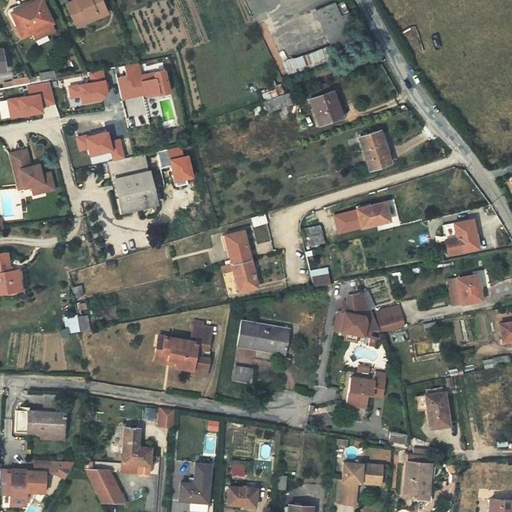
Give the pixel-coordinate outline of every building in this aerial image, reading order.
[(80,0),(83,4),(77,6),(76,4),(66,7),(73,25),(83,21),(86,27),(109,19),(101,0),(80,0)] [(37,5),(14,15),(23,36),(24,38),(48,29),(37,5)] [(320,24),(327,39),(346,30),(339,16),(320,24)] [(75,31),(86,27),(83,21),(73,25),(75,31)] [(353,27),(346,30),(349,38),(357,35),(353,27)] [(346,30),(327,39),(336,59),(356,51),(349,38),(346,30)] [(285,73),(324,66),(321,52),(282,59),(285,73)] [(116,77),(120,101),(169,91),(164,69),(140,74),(138,62),(123,65),(125,76),(116,77)] [(333,101),(310,108),(319,134),(342,126),(333,101)] [(289,103),(262,111),(266,123),(279,120),(278,117),(294,111),(291,102),(289,103)] [(141,103),(114,109),(122,140),(148,134),(141,103)] [(382,139),(360,146),(371,178),(392,171),(382,139)] [(25,157),(8,161),(12,178),(18,177),(23,195),(30,193),(32,201),(44,198),(44,197),(52,195),(49,179),(39,182),(37,171),(32,173),(29,173),(25,157)] [(155,207),(144,159),(105,168),(117,219),(132,216),(131,213),(155,207)] [(18,177),(12,178),(17,197),(23,195),(18,177)] [(362,216),(367,235),(394,229),(390,210),(362,216)] [(250,218),(253,227),(267,222),(264,214),(250,218)] [(308,246),(323,243),(320,225),(304,228),(308,246)] [(479,230),(449,235),(454,264),(484,259),(479,230)] [(255,266),(248,237),(229,242),(236,270),(255,266)] [(8,263),(0,263),(0,303),(21,300),(18,279),(10,281),(8,263)] [(261,294),(255,266),(236,270),(242,298),(261,294)] [(312,287),(329,284),(327,267),(309,270),(312,287)] [(331,285),(315,288),(317,297),(329,295),(333,294),(331,285)] [(482,286),(454,290),(458,317),(485,312),(482,286)] [(82,287),(71,289),(73,302),(85,300),(82,287)] [(329,295),(330,301),(336,300),(338,293),(333,294),(329,295)] [(379,329),(369,302),(353,303),(351,310),(349,310),(347,311),(345,319),(340,322),(336,336),(346,339),(360,343),(371,346),(373,341),(377,330),(379,329)] [(402,318),(381,322),(384,341),(406,337),(402,318)] [(77,322),(80,337),(80,338),(92,336),(89,320),(77,322)] [(77,322),(76,321),(65,322),(68,339),(80,337),(77,322)] [(242,327),(236,353),(283,364),(290,338),(242,327)] [(377,330),(373,341),(384,342),(379,329),(377,330)] [(152,367),(165,370),(166,367),(174,369),(172,372),(172,374),(190,377),(189,380),(203,384),(207,367),(199,365),(201,356),(203,357),(207,336),(198,334),(189,332),(185,349),(157,343),(152,367)] [(511,337),(501,339),(505,357),(511,355),(511,337)] [(360,343),(346,339),(344,347),(357,351),(360,343)] [(234,367),(233,381),(251,382),(252,368),(234,367)] [(508,373),(484,377),(485,382),(509,377),(508,373)] [(375,393),(351,388),(347,408),(355,410),(354,417),(366,419),(368,405),(382,407),(386,383),(376,381),(375,393)] [(444,391),(416,396),(416,398),(417,406),(417,408),(426,407),(446,404),(444,391)] [(417,406),(416,398),(405,400),(407,408),(417,406)] [(451,438),(446,404),(426,407),(431,441),(451,438)] [(158,407),(155,426),(171,428),(174,409),(158,407)] [(19,437),(45,440),(66,442),(68,421),(21,417),(19,437)] [(148,465),(149,448),(139,447),(141,428),(126,427),(124,446),(123,464),(138,465),(138,474),(147,474),(148,465)] [(389,442),(404,445),(405,436),(391,433),(389,442)] [(65,449),(66,442),(45,440),(44,447),(65,449)] [(417,447),(415,455),(425,456),(426,449),(417,447)] [(32,470),(2,469),(1,485),(1,496),(11,496),(11,507),(28,507),(29,494),(47,495),(48,474),(51,474),(55,475),(65,480),(75,463),(33,459),(32,470)] [(138,465),(123,464),(123,473),(138,474),(138,465)] [(387,464),(387,471),(389,471),(409,473),(410,465),(396,464),(387,464)] [(243,475),(243,465),(231,465),(231,474),(243,475)] [(111,470),(86,468),(101,503),(127,506),(111,470)] [(199,508),(204,470),(189,468),(187,484),(186,484),(185,489),(173,487),(171,505),(182,506),(199,508)] [(344,469),(329,468),(327,486),(325,486),(323,509),(340,511),(342,488),(342,487),(346,484),(366,486),(368,472),(344,469)] [(414,473),(409,473),(389,471),(386,505),(411,507),(414,473)] [(271,484),(263,483),(262,495),(270,496),(271,484)] [(241,511),(243,495),(229,493),(216,491),(215,509),(241,511)]
